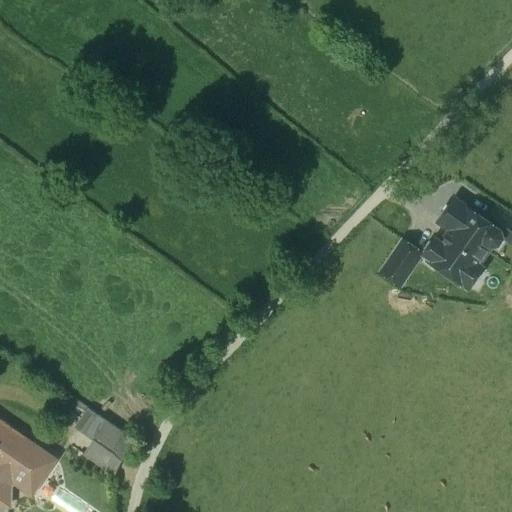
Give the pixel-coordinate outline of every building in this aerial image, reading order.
[(439,222),(450,230),(441,244),(438,242),(432,243),(426,252),(427,257),(430,260),(429,262),(468,289),(469,287),(464,284),(475,268),(480,271),(481,270),(476,266),(490,246),(497,245),(501,239),(500,236),(499,232),(486,223),(453,201),(439,222)] [(511,220),(495,209),(486,223),(499,232),(500,236),(511,243),(511,220)] [(403,242),(381,273),(399,286),(421,254),(403,242)] [(54,460),(0,422),(0,505),(9,506),(10,487),(13,482),(25,464),(44,477),(54,460)] [(135,441),(109,423),(96,442),(123,461),(135,441)] [(25,464),(13,482),(33,494),(44,477),(25,464)]
